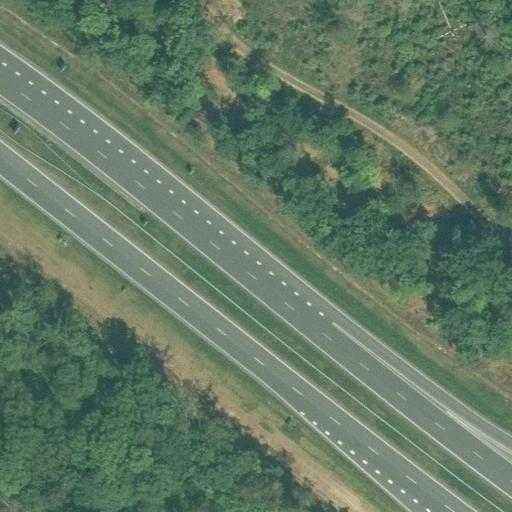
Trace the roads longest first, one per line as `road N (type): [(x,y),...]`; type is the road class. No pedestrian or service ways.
road 1 (primary): [(0,157),(452,511)]
road 2 (primary): [(321,334),(0,79)]
road 3 (track): [(202,0),(233,41),(377,128),(511,246)]
road 4 (primary): [(511,480),(321,334)]
road 5 (primary): [(511,445),(321,334)]
